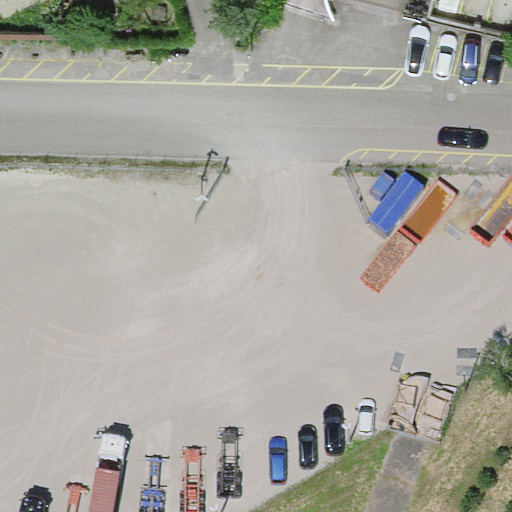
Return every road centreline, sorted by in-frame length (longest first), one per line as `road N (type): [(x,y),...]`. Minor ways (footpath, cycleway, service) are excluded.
road 1 (unclassified): [(0,109),(511,128)]
road 2 (track): [(275,117),(297,223),(407,288),(414,433),(380,511)]
